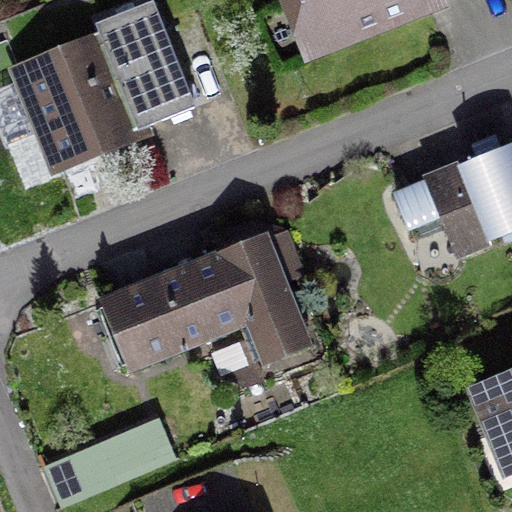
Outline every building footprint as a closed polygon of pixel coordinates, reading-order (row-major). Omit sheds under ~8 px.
[(299,0),(320,49),(438,0),(299,0)] [(103,37),(14,75),(56,174),(145,136),(103,37)] [(186,110),(212,98),(186,42),(126,70),(135,89),(170,74),(186,110)] [(511,152),(429,186),(459,260),(511,238),(511,152)] [(283,256),(122,307),(144,375),(253,341),(263,373),(315,357),(283,256)] [(511,380),(486,390),(511,460),(511,380)]
